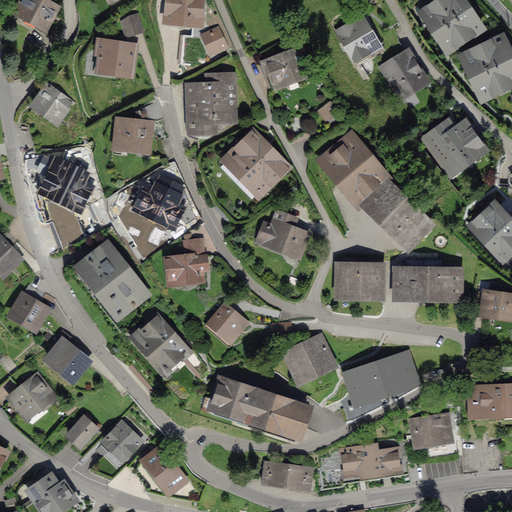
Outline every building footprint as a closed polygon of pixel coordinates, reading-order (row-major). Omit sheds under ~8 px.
[(23,0),(17,12),(33,21),(32,24),(50,34),(62,12),(41,0),(23,0)] [(169,0),(168,20),(199,22),(200,0),(169,0)] [(423,26),(429,22),(448,50),(479,29),(459,0),(443,0),(432,8),(426,0),(415,0),(409,5),(423,26)] [(122,23),(126,36),(142,31),(137,16),(129,18),(122,23)] [(353,59),(376,46),(360,18),(337,31),(353,59)] [(223,39),(216,40),(217,51),(224,51),(223,39)] [(463,58),(483,98),(511,84),(511,62),(501,39),(463,58)] [(134,48),(98,42),(94,68),(130,74),(134,48)] [(275,61),(264,65),(267,74),(272,72),(277,85),(295,78),(296,81),(304,77),(303,75),(305,74),(301,63),(306,61),(302,51),(287,57),(286,52),(275,56),(275,61)] [(407,54),(383,69),(400,96),(424,82),(407,54)] [(210,77),(210,86),(192,86),(192,131),(213,131),(213,121),(234,121),(234,77),(210,77)] [(48,87),(35,105),(57,121),(70,103),(48,87)] [(146,149),(149,124),(164,119),(158,101),(140,110),(143,120),(142,123),(120,121),(117,145),(146,149)] [(323,117),(326,121),(337,113),(334,108),(323,117)] [(451,172),(482,150),(464,126),(452,135),(444,125),(426,138),(451,172)] [(285,167),(253,135),(228,160),(259,193),(285,167)] [(358,204),(361,201),(383,180),(385,178),(351,137),(323,161),(358,204)] [(26,158),(29,172),(36,171),(33,156),(26,158)] [(41,193),(74,209),(90,177),(57,161),(41,193)] [(147,189),(136,214),(173,230),(183,207),(173,202),(180,188),(160,179),(154,192),(147,189)] [(429,225),(383,180),(361,201),(408,247),(429,225)] [(502,260),(511,250),(511,225),(494,206),(471,227),(502,260)] [(296,218),(279,212),(274,223),(279,225),(278,229),(265,224),(258,243),(271,248),(272,244),(298,254),(306,234),(290,228),(294,219),(296,219),(296,218)] [(0,270),(3,274),(20,259),(10,248),(16,243),(7,232),(4,235),(0,230),(0,270)] [(187,258),(169,260),(171,282),(201,278),(200,271),(206,270),(202,240),(185,242),(187,258)] [(145,294),(107,246),(81,267),(119,315),(132,304),(133,305),(135,304),(134,303),(145,294)] [(341,267),(340,299),(352,299),(352,295),(367,295),(367,299),(379,299),(380,268),(341,267)] [(398,271),(397,296),(458,297),(458,272),(398,271)] [(29,285),(12,314),(36,329),(47,310),(38,305),(45,294),(29,285)] [(495,285),(494,294),(479,292),(477,308),(485,309),(484,313),(511,316),(511,293),(510,293),(509,297),(505,296),(506,287),(495,285)] [(226,337),(231,341),(246,324),(225,306),(217,316),(215,314),(209,322),(211,323),(210,324),(211,324),(218,330),(226,336),(225,337),(226,337)] [(182,355),(201,376),(209,368),(193,346),(183,333),(180,336),(183,340),(179,344),(157,319),(136,338),(165,370),(182,355)] [(290,323),(273,324),(274,338),(289,337),(291,336),(290,323)] [(73,378),(87,361),(70,347),(75,341),(63,331),(58,337),(63,342),(49,360),(73,378)] [(319,340),(288,354),(300,380),(331,365),(327,355),(330,354),(326,347),(323,348),(319,340)] [(0,360),(11,375),(17,370),(6,356),(0,360)] [(405,356),(348,376),(356,401),(414,381),(405,356)] [(17,370),(11,375),(23,390),(13,398),(27,415),(42,404),(44,406),(54,398),(47,390),(46,391),(37,379),(40,376),(28,361),(18,370),(17,370)] [(255,392),(222,381),(215,401),(206,397),(201,411),(294,441),(296,435),(299,436),(308,409),(255,392)] [(511,412),(511,387),(472,390),(473,414),(511,412)] [(417,448),(451,443),(446,407),(412,412),(417,448)] [(86,413),(68,433),(83,446),(100,426),(94,421),(91,425),(88,422),(91,418),(86,413)] [(124,419),(103,441),(114,451),(116,449),(124,457),(143,438),(124,419)] [(318,455),(319,470),(346,466),(347,473),(365,470),(366,474),(398,469),(396,458),(399,461),(401,461),(404,460),(404,457),(406,457),(404,442),(318,455)] [(169,490),(184,479),(162,449),(146,461),(169,490)] [(308,470),(269,465),(266,480),(306,486),(308,470)] [(63,485),(58,489),(51,478),(31,491),(45,511),(55,511),(73,500),(63,485)]
